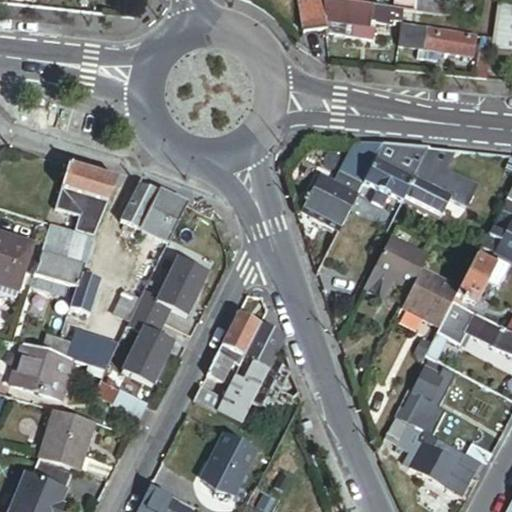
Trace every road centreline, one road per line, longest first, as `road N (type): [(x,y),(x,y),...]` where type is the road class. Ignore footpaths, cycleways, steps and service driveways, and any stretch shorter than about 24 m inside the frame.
road 1 (residential): [(122,511),(245,271),(274,253)]
road 2 (tertiary): [(381,511),(274,253)]
road 3 (tertiary): [(271,99),(511,126)]
road 4 (unknown): [(111,158),(122,183),(91,330)]
road 5 (tertiary): [(149,86),(90,68),(13,60)]
road 6 (tertiary): [(149,86),(159,125),(173,139),(191,149),(231,149)]
road 7 (tertiary): [(271,99),(257,51),(228,32),(194,32)]
